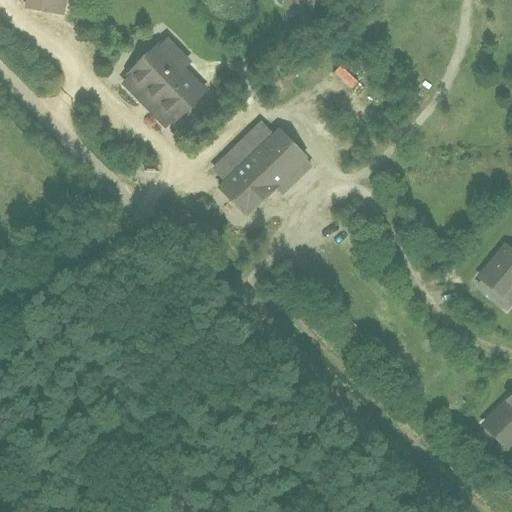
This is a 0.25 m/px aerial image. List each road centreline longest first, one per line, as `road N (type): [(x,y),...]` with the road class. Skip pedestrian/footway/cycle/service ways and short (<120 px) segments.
road 1 (unclassified): [(436,511),(0,72)]
road 2 (track): [(157,230),(0,323)]
